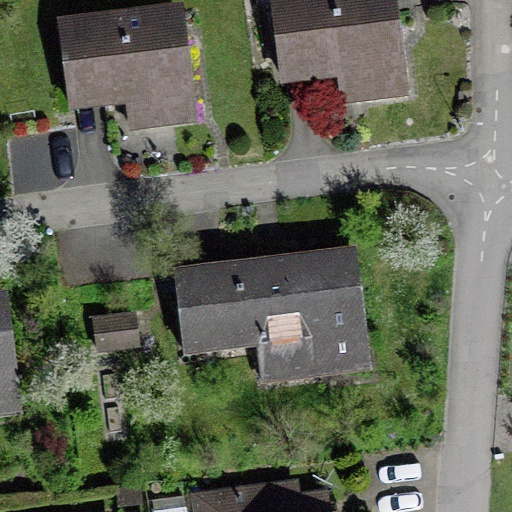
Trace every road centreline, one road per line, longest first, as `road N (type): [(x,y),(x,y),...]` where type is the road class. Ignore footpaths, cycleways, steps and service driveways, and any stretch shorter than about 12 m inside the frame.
road 1 (residential): [(0,220),(446,162),(500,180)]
road 2 (residential): [(500,180),(461,511)]
road 3 (residential): [(493,0),(500,180)]
